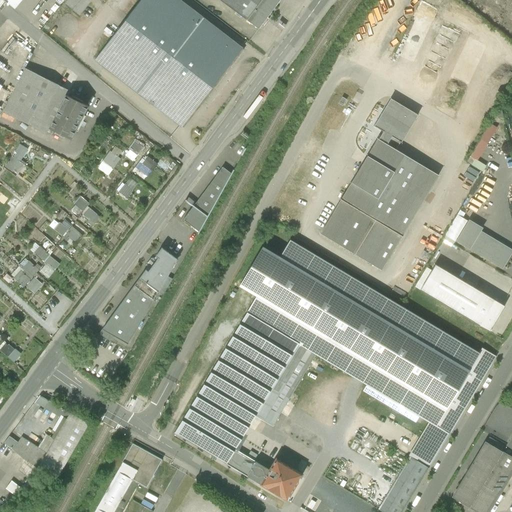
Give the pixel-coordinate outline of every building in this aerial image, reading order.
[(2,0),(4,1),(7,4),(7,3),(15,9),(21,0),(2,0)] [(68,0),(65,4),(78,15),(90,0),(68,0)] [(178,0),(141,0),(95,59),(180,125),(182,126),(242,49),(178,0)] [(279,0),(219,0),(258,29),(279,0)] [(68,91),(25,69),(4,112),(47,134),(49,128),(66,95),(68,91)] [(66,95),(49,128),(72,139),(88,106),(66,95)] [(346,100),(342,97),(338,104),(342,106),(346,100)] [(390,99),(374,126),(383,131),(378,139),(387,144),(391,136),(400,142),(401,142),(417,115),(390,99)] [(481,160),(493,133),(484,130),(473,157),(481,160)] [(391,136),(387,144),(396,150),(400,142),(391,136)] [(126,154),(135,161),(146,145),(138,139),(126,154)] [(377,139),(320,234),(381,270),(438,176),(396,150),(387,144),(378,139),(377,139)] [(18,142),(8,168),(19,171),(28,146),(18,142)] [(99,168),(109,175),(126,151),(116,144),(99,168)] [(150,176),(160,163),(147,153),(137,166),(150,176)] [(228,163),(189,216),(205,228),(237,170),(228,163)] [(76,203),(86,211),(92,204),(82,196),(76,203)] [(85,213),(91,222),(100,216),(93,207),(85,213)] [(470,221),(458,242),(505,270),(511,257),(511,250),(484,234),(486,230),(470,221)] [(76,244),(83,235),(74,228),(67,237),(76,244)] [(430,423),(435,426),(480,353),(290,239),(280,256),(262,245),(239,285),(257,296),(247,312),(316,354),(367,384),(363,391),(415,423),(419,416),(430,423)] [(35,252),(45,260),(50,253),(41,245),(35,252)] [(151,267),(104,331),(136,349),(157,312),(152,309),(183,255),(167,245),(162,252),(164,254),(154,268),(151,267)] [(14,274),(25,285),(42,268),(31,258),(14,274)] [(439,266),(424,291),(492,331),(507,307),(439,266)] [(34,292),(43,283),(36,276),(27,285),(34,292)] [(272,427),(316,354),(247,312),(174,433),(226,464),(234,450),(255,416),(272,427)] [(16,362),(23,354),(8,341),(1,349),(16,362)] [(435,426),(449,434),(496,356),(482,348),(480,353),(435,426)] [(38,470),(56,481),(88,424),(40,396),(34,403),(60,418),(53,431),(55,432),(52,439),(46,435),(38,448),(21,437),(18,443),(9,437),(4,443),(14,450),(13,452),(39,468),(38,470)] [(382,511),(402,511),(449,434),(435,426),(430,423),(378,509),(382,511)] [(511,458),(485,442),(452,497),(478,511),(486,511),(511,469),(511,458)] [(114,511),(132,480),(146,487),(162,461),(133,445),(95,511),(114,511)] [(226,464),(261,486),(270,471),(234,450),(226,464)] [(277,460),(270,471),(261,486),(286,500),(301,475),(277,460)] [(5,497),(0,504),(0,511),(11,511),(17,505),(5,497)]
